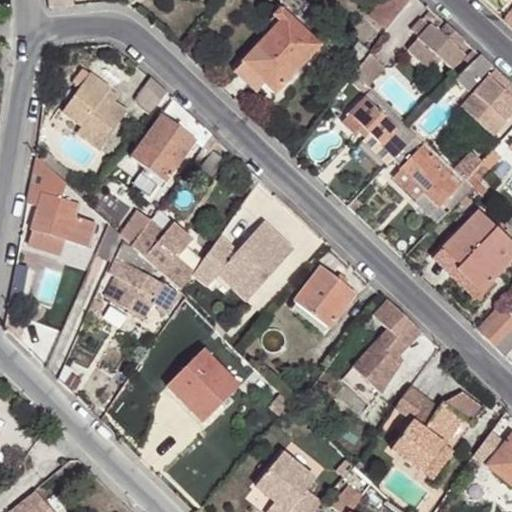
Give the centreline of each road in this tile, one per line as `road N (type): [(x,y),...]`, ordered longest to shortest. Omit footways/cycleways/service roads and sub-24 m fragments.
road 1 (residential): [(29,34),(83,24),(132,33),(511,384)]
road 2 (residential): [(162,511),(0,352)]
road 3 (residential): [(29,34),(0,214)]
